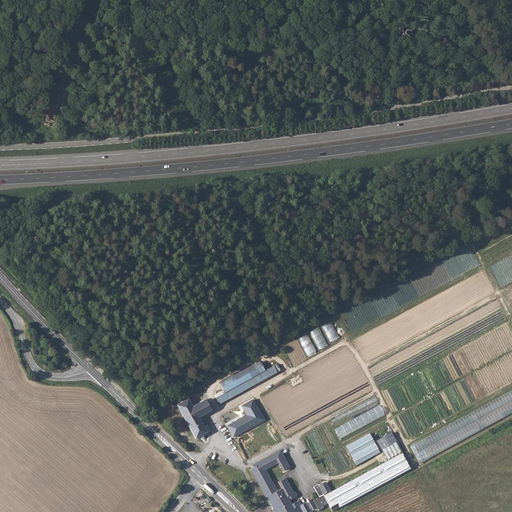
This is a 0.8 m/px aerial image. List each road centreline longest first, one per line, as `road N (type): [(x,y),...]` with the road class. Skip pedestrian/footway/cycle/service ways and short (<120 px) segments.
road 1 (unclassified): [(0,148),(348,119),(511,86)]
road 2 (motorway): [(511,108),(223,149),(0,165)]
road 3 (motorway): [(0,179),(258,160),(511,123)]
road 4 (secondary): [(238,511),(90,368)]
road 5 (residential): [(0,300),(35,369),(58,377),(90,368)]
road 6 (secondary): [(90,368),(0,277)]
